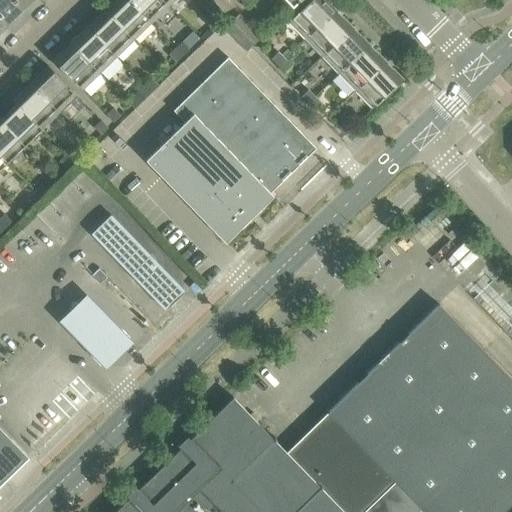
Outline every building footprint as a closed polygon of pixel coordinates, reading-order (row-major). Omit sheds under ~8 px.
[(22,10),(12,0),(0,0),(0,16),(7,24),(22,10)] [(32,0),(12,0),(22,10),(32,0)] [(152,24),(129,0),(116,0),(106,10),(135,40),(152,24)] [(170,7),(162,0),(129,0),(152,24),(170,7)] [(301,0),(279,0),(290,11),(301,0)] [(306,39),(335,11),(324,0),(311,0),(289,22),(306,39)] [(135,40),(106,10),(88,27),(118,57),(135,40)] [(322,56),(352,28),(335,11),(306,39),(322,56)] [(217,22),(210,14),(202,21),(210,29),(217,22)] [(261,39),(239,17),(225,30),(247,53),(261,39)] [(118,57),(88,27),(71,44),(101,74),(118,57)] [(339,74),(368,45),(352,28),(322,56),(339,74)] [(190,48),(183,40),(176,48),(183,55),(190,48)] [(101,74),(71,44),(54,61),(83,90),(101,74)] [(356,91),(385,63),(368,45),(339,74),(356,91)] [(183,55),(176,48),(168,55),(176,62),(183,55)] [(285,59),(278,52),(271,59),(277,66),(285,59)] [(271,192),(317,147),(229,57),(174,111),(185,122),(147,159),(227,242),(243,227),(262,209),(261,208),(274,196),(271,192)] [(292,67),(285,59),(277,66),(285,74),(292,67)] [(385,63),(356,91),(373,108),(402,80),(385,63)] [(77,96),(48,66),(31,83),(60,113),(77,96)] [(159,85),(152,78),(144,84),(152,92),(159,85)] [(60,113),(31,83),(14,100),(43,130),(60,113)] [(152,92),(144,84),(137,91),(145,99),(152,92)] [(315,97),(308,90),(300,97),(307,104),(315,97)] [(322,105),(315,97),(307,104),(314,112),(322,105)] [(43,130),(14,100),(13,100),(16,103),(0,119),(26,146),(43,130)] [(121,115),(114,107),(106,114),(114,122),(121,115)] [(26,146),(0,119),(0,154),(8,163),(26,146)] [(108,128),(100,120),(93,127),(101,135),(108,128)] [(351,129),(344,122),(337,129),(344,136),(351,129)] [(80,155),(73,147),(66,154),(73,161),(80,155)] [(0,171),(8,163),(0,154),(0,171)] [(73,161),(66,154),(59,161),(66,168),(73,161)] [(49,192),(46,188),(42,184),(35,191),(42,198),(49,192)] [(42,198),(35,191),(28,198),(36,205),(42,198)] [(164,309),(185,289),(109,213),(89,233),(164,309)] [(12,221),(4,214),(0,217),(0,223),(5,228),(12,221)] [(100,283),(108,276),(99,267),(92,274),(100,283)] [(131,339),(83,291),(56,317),(104,365),(131,339)] [(511,511),(511,379),(438,304),(328,411),(286,452),(231,396),(189,437),(192,440),(182,450),(179,447),(137,488),(140,491),(130,500),(128,497),(113,511),(511,511)] [(0,485),(29,457),(0,428),(0,485)]
